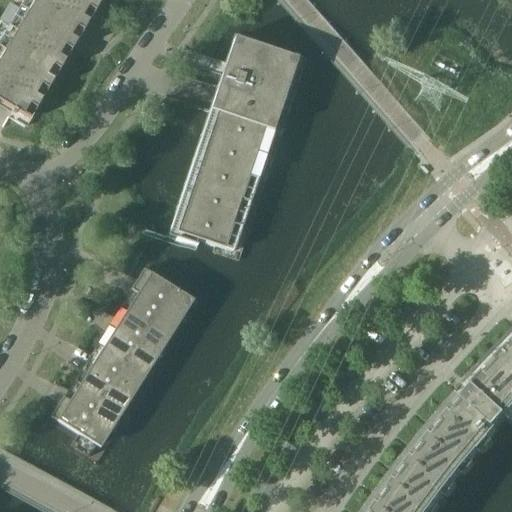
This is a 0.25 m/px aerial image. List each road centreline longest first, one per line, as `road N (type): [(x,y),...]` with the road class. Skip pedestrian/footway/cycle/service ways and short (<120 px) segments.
road 1 (tertiary): [(204,511),(290,373),(428,220)]
road 2 (residential): [(275,511),(354,390),(469,262)]
road 3 (residential): [(329,511),(504,308)]
road 4 (unclassified): [(37,183),(90,136),(185,0)]
road 5 (residential): [(0,379),(49,282),(56,231),(37,183)]
